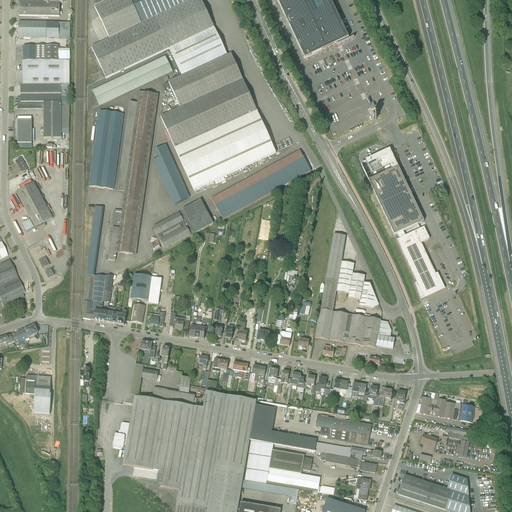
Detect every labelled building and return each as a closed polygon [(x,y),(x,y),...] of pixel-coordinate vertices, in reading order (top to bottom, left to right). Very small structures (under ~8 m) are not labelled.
[(91,48),(106,79),(169,50),(182,77),(181,77),(181,78),(168,84),(180,108),(161,117),(194,191),(276,153),(243,80),(233,59),(231,55),(227,56),(200,0),(102,0),(104,3),(95,7),(110,39),(91,48)] [(276,0),(305,59),(338,43),(348,38),(330,0),(276,0)] [(19,2),(19,10),(19,16),(59,17),(60,3),(19,2)] [(19,38),(46,39),(47,23),(19,22),(19,38)] [(23,61),(35,61),(35,46),(23,46),(23,61)] [(46,46),(35,46),(35,61),(46,60),(46,61),(46,46)] [(58,50),(58,46),(46,46),(46,61),(58,61),(58,50)] [(98,105),(174,74),(167,59),(92,89),(98,105)] [(20,85),(61,86),(61,85),(69,85),(69,61),(58,61),(46,61),(46,60),(35,61),(23,61),(22,61),(22,85),(21,85),(20,85)] [(96,83),(105,78),(102,71),(92,75),(96,83)] [(44,138),(61,138),(61,86),(20,85),(20,98),(17,98),(17,102),(17,107),(17,110),(20,110),(44,110),(44,138)] [(125,192),(122,211),(114,210),(112,226),(120,227),(116,253),(119,253),(133,255),(136,256),(158,95),(155,94),(142,93),(142,92),(139,92),(137,103),(125,192)] [(114,190),(124,115),(99,111),(89,187),(114,190)] [(31,121),(17,121),(17,144),(32,144),(31,121)] [(371,173),(389,164),(395,161),(392,154),(389,147),(364,159),(371,173)] [(300,151),(279,162),(212,199),(223,220),(311,172),(300,151)] [(19,174),(28,170),(21,158),(15,162),(16,164),(11,167),(13,171),(12,172),(14,174),(18,172),(19,174)] [(423,222),(423,221),(418,211),(413,200),(403,178),(398,167),(396,168),(392,170),(382,175),(368,181),(377,199),(385,215),(385,217),(394,236),(397,234),(418,225),(422,223),(421,222),(423,222)] [(30,219),(48,210),(34,183),(16,193),(30,219)] [(195,233),(213,224),(200,200),(183,210),(183,211),(179,214),(179,213),(153,227),(165,249),(191,235),(190,234),(195,232),(195,233)] [(34,228),(30,220),(22,224),(26,233),(34,228)] [(421,300),(426,298),(425,295),(427,293),(441,287),(441,286),(438,281),(438,280),(436,275),(438,274),(437,274),(435,274),(433,269),(430,263),(427,257),(425,251),(424,251),(422,246),(422,245),(421,243),(423,242),(429,239),(424,228),(420,229),(418,225),(397,234),(399,239),(397,241),(403,254),(403,255),(406,260),(406,261),(408,266),(409,267),(411,272),(414,278),(417,283),(415,284),(421,300)] [(376,349),(376,347),(380,322),(381,320),(333,312),(336,292),(349,294),(349,299),(361,301),(360,307),(372,309),(379,305),(370,284),(364,283),(365,276),(352,274),(354,265),(341,262),(346,237),(333,235),(320,310),(319,310),(317,324),(315,338),(376,349)] [(43,269),(49,265),(45,257),(38,261),(43,269)] [(0,287),(4,285),(18,278),(9,260),(0,264),(0,287)] [(290,270),(285,269),(282,285),(283,285),(287,286),(290,270)] [(48,278),(54,275),(51,270),(45,273),(48,278)] [(148,302),(152,278),(134,275),(131,299),(148,302)] [(102,307),(102,306),(102,302),(109,303),(111,293),(112,286),(113,276),(106,276),(94,276),(86,276),(84,303),(83,303),(83,314),(83,318),(83,319),(94,321),(95,310),(96,310),(97,306),(102,307)] [(0,300),(3,308),(24,298),(23,294),(25,293),(18,278),(4,285),(0,287),(0,300)] [(162,279),(152,278),(148,302),(148,304),(158,306),(162,279)] [(287,286),(283,285),(283,290),(281,292),(286,296),(293,289),(290,286),(289,287),(288,286),(287,286)] [(315,303),(302,301),(301,308),(305,309),(306,304),(315,306),(315,303)] [(224,311),(219,310),(220,304),(216,303),(213,320),(220,322),(221,315),(223,315),(224,311)] [(132,322),(142,324),(145,307),(135,305),(132,322)] [(95,310),(94,321),(106,323),(108,312),(101,311),(102,306),(102,307),(97,306),(96,310),(95,310)] [(114,308),(108,307),(108,312),(106,323),(111,324),(113,314),(114,308)] [(119,315),(119,314),(120,309),(114,308),(113,314),(111,324),(117,325),(119,315)] [(122,315),(119,314),(119,315),(117,325),(124,326),(126,312),(123,311),(122,315)] [(151,314),(150,321),(148,321),(147,326),(153,327),(154,326),(158,327),(160,316),(159,315),(151,314)] [(182,328),(188,329),(189,321),(190,321),(190,316),(186,316),(186,319),(186,321),(186,323),(184,323),(177,321),(176,322),(174,322),(173,327),(175,327),(175,330),(182,330),(182,328)] [(203,340),(205,328),(205,327),(210,328),(211,320),(203,318),(202,323),(200,339),(203,340)] [(202,323),(196,322),(194,339),(200,339),(202,323)] [(387,323),(380,322),(376,347),(393,350),(395,339),(389,338),(390,331),(387,323)] [(238,341),(245,342),(247,333),(243,332),(245,324),(241,324),(241,327),(238,341)] [(216,327),(214,337),(221,338),(222,328),(222,326),(216,325),(216,327)] [(231,340),(233,331),(230,330),(231,326),(229,325),(228,329),(226,329),(225,339),(231,340)] [(21,332),(12,335),(15,344),(25,341),(29,339),(29,338),(37,334),(38,333),(34,326),(25,330),(21,332)] [(257,341),(267,343),(269,333),(269,331),(263,330),(262,332),(258,331),(257,341)] [(0,344),(6,342),(7,344),(13,342),(10,335),(0,338),(0,344)] [(291,337),(290,337),(283,335),(283,336),(280,336),(278,345),(289,347),(290,339),(291,337)] [(300,339),(298,346),(302,347),(302,349),(306,350),(306,348),(308,348),(309,341),(307,340),(307,339),(304,339),(304,340),(300,339)] [(156,348),(155,348),(155,345),(142,343),(140,344),(139,353),(150,354),(150,358),(155,359),(156,348)] [(331,349),(331,347),(325,346),(323,356),(333,358),(334,350),(331,349)] [(163,348),(161,357),(165,358),(163,370),(166,370),(168,358),(170,349),(163,348)] [(198,367),(203,368),(202,369),(206,370),(208,358),(200,357),(198,364),(198,367)] [(217,359),(214,359),(213,369),(212,371),(219,372),(220,370),(221,361),(217,360),(217,359)] [(221,361),(220,370),(224,370),(222,384),(227,385),(229,377),(230,371),(227,370),(228,362),(221,361)] [(233,370),(240,372),(241,364),(234,363),(233,370)] [(248,365),(241,364),(240,372),(246,373),(247,368),(248,365)] [(257,380),(258,380),(260,367),(253,366),(252,375),(251,378),(251,381),(254,382),(257,383),(257,380)] [(260,367),(258,380),(264,381),(264,377),(266,368),(260,367)] [(277,370),(271,369),(270,375),(269,375),(268,379),(269,379),(268,382),(274,384),(274,387),(277,388),(278,382),(275,382),(276,380),(277,371),(277,370)] [(89,378),(89,376),(89,374),(89,373),(89,370),(84,370),(84,373),(81,372),(81,377),(84,378),(84,383),(89,383),(89,378)] [(158,373),(143,370),(142,378),(161,382),(161,378),(158,377),(158,373)] [(288,380),(289,373),(283,371),(280,384),(283,384),(283,383),(287,383),(288,380)] [(301,378),(301,375),(293,373),(292,380),(298,381),(297,388),(304,389),(305,383),(303,383),(304,379),(301,378)] [(51,394),(50,394),(51,377),(26,376),(26,383),(22,383),(21,394),(35,395),(34,414),(50,414),(51,394)] [(310,385),(313,386),(314,386),(315,377),(308,376),(306,386),(310,387),(310,385)] [(181,378),(180,387),(189,389),(191,379),(181,378)] [(325,387),(326,379),(320,378),(319,385),(316,385),(316,386),(315,392),(320,393),(321,389),(325,390),(325,387)] [(333,390),(330,390),(329,397),(329,398),(329,400),(328,402),(331,402),(333,395),(334,395),(335,392),(340,393),(340,390),(342,381),(339,380),(339,381),(335,380),(334,389),(333,389),(333,390)] [(340,390),(346,391),(347,387),(348,383),(344,382),(344,381),(342,381),(340,390)] [(207,382),(206,393),(216,395),(217,384),(207,382)] [(353,384),(352,392),(358,394),(360,384),(357,383),(357,384),(353,384)] [(378,407),(380,393),(379,402),(375,401),(376,396),(378,388),(371,387),(370,395),(368,395),(367,396),(367,398),(372,400),(372,401),(373,402),(374,402),(373,406),(378,407)] [(384,394),(380,393),(378,407),(383,408),(384,398),(390,399),(392,391),(385,390),(384,394)] [(397,410),(402,412),(405,404),(403,403),(404,401),(406,393),(398,392),(396,400),(400,401),(400,402),(397,410)] [(256,402),(254,401),(245,400),(216,395),(206,393),(203,409),(193,407),(159,402),(138,398),(134,398),(133,404),(133,406),(133,407),(130,424),(130,425),(123,424),(121,425),(119,435),(116,435),(114,436),(112,447),(113,449),(122,450),(124,449),(124,448),(126,448),(123,466),(162,473),(160,488),(179,491),(175,511),(237,511),(239,503),(241,488),(243,481),(250,441),(256,406),(256,402)] [(420,414),(420,415),(430,417),(431,417),(432,406),(429,406),(431,399),(422,397),(421,408),(420,414)] [(433,407),(431,417),(442,419),(446,401),(438,399),(437,407),(433,407)] [(446,403),(443,419),(452,420),(454,409),(455,404),(446,403)] [(461,405),(459,421),(471,423),(474,407),(461,405)] [(256,406),(250,441),(315,452),(316,443),(317,440),(272,432),(276,409),(256,406)] [(315,427),(321,428),(320,435),(328,437),(327,439),(368,446),(371,425),(328,418),(328,417),(321,415),(321,416),(317,416),(315,427)] [(467,459),(470,442),(472,431),(446,427),(445,433),(449,433),(448,438),(463,440),(463,442),(462,441),(459,458),(467,459)] [(424,444),(422,449),(433,453),(438,440),(423,435),(420,443),(424,444)] [(312,459),(272,452),(273,445),(251,441),(244,481),(266,485),(266,484),(272,485),(317,493),(332,496),(333,488),(322,486),(322,487),(318,487),(320,478),(309,476),(301,474),(301,471),(310,472),(312,459)] [(315,452),(321,453),(361,460),(362,460),(362,455),(365,455),(366,450),(351,447),(351,448),(347,448),(316,443),(315,452)] [(380,459),(381,453),(370,451),(369,457),(380,459)] [(361,460),(321,453),(320,460),(325,461),(325,462),(349,467),(355,471),(356,466),(360,466),(361,460)] [(419,462),(429,464),(431,458),(420,455),(419,462)] [(361,460),(360,466),(359,469),(376,472),(377,465),(364,463),(364,461),(362,460),(361,460)] [(445,510),(452,491),(404,476),(398,495),(445,510)] [(371,480),(357,478),(356,488),(356,489),(359,490),(357,500),(367,502),(367,501),(367,498),(366,497),(366,495),(367,491),(368,488),(370,488),(371,480)] [(242,488),(271,493),(272,486),(266,485),(243,481),(242,488)] [(327,499),(322,511),(365,511),(327,499)] [(280,511),(280,510),(241,503),(239,511),(280,511)]
